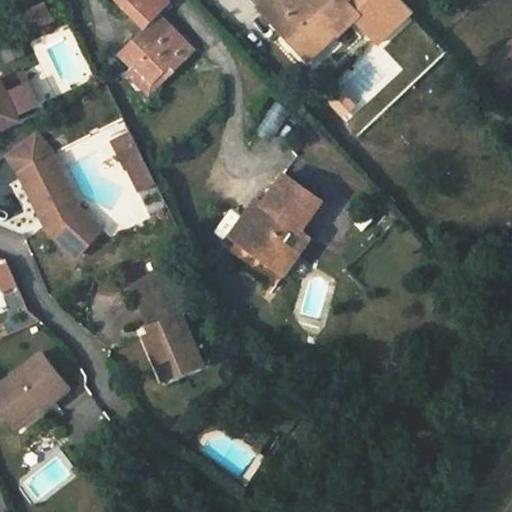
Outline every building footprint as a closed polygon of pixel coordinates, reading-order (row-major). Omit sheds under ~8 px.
[(118,55),(131,69),(135,65),(152,84),(171,65),(176,71),(197,50),(161,13),(172,3),(169,0),(115,0),(131,16),(136,11),(149,24),(118,55)] [(338,37),(359,16),(344,0),(294,0),(296,2),(293,5),(288,0),(267,0),(260,7),(301,51),(310,42),(318,51),(336,35),(338,37)] [(32,8),(40,28),(52,22),(43,3),(32,8)] [(318,51),(310,42),(301,51),(309,60),(318,51)] [(511,42),(491,63),(511,85),(511,42)] [(149,97),(176,71),(171,65),(152,84),(135,65),(131,69),(126,74),(149,97)] [(0,80),(0,128),(18,120),(16,116),(37,107),(21,73),(1,83),(0,80)] [(129,129),(112,138),(136,186),(153,178),(129,129)] [(35,130),(5,153),(18,170),(47,230),(74,256),(100,229),(77,207),(50,150),(35,130)] [(257,199),(244,218),(250,221),(238,240),(232,236),(224,248),(276,285),(285,273),(277,268),(290,249),(294,252),(307,234),(301,230),(322,202),(284,174),(264,203),(257,199)] [(250,221),(244,218),(232,236),(238,240),(250,221)] [(0,311),(6,309),(1,297),(15,291),(0,255),(0,311)] [(129,285),(133,294),(174,277),(170,268),(129,285)] [(174,277),(133,294),(150,333),(142,337),(153,362),(170,355),(177,372),(201,362),(180,314),(188,310),(174,277)] [(39,351),(0,381),(0,409),(9,421),(34,402),(38,408),(67,386),(39,351)] [(170,355),(153,362),(160,380),(177,372),(170,355)] [(342,383),(352,392),(374,370),(364,360),(342,383)] [(34,402),(9,421),(13,426),(38,408),(34,402)] [(13,479),(36,506),(77,472),(54,445),(13,479)]
